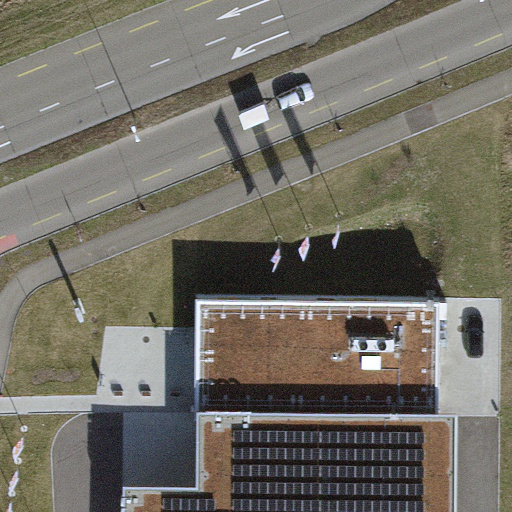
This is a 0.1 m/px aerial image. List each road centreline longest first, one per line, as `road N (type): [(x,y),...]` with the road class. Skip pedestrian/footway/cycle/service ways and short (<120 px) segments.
road 1 (primary): [(0,213),(511,7)]
road 2 (primary): [(297,0),(0,115)]
